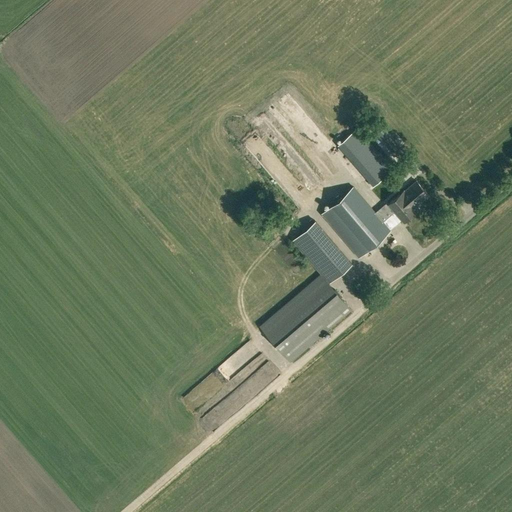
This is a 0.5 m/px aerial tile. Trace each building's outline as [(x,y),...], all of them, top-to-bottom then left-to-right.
[(301,109),(293,116),(322,152),(328,147),(318,135),(321,133),(301,109)] [(373,186),(393,169),(357,128),(338,145),(373,186)] [(374,136),(387,151),(393,145),(380,130),(374,136)] [(416,181),(402,192),(408,200),(413,196),(418,203),(428,194),(416,181)] [(390,230),(353,186),(325,210),(362,254),(390,230)] [(395,211),(383,221),(390,230),(402,219),(404,221),(417,210),(408,200),(401,192),(389,203),(395,211)] [(320,273),(327,268),(335,277),(352,263),(314,220),(291,238),(320,273)] [(259,326),(267,334),(329,282),(335,277),(327,268),(320,273),(259,326)] [(290,361),(351,309),(329,282),(267,334),(290,361)]
